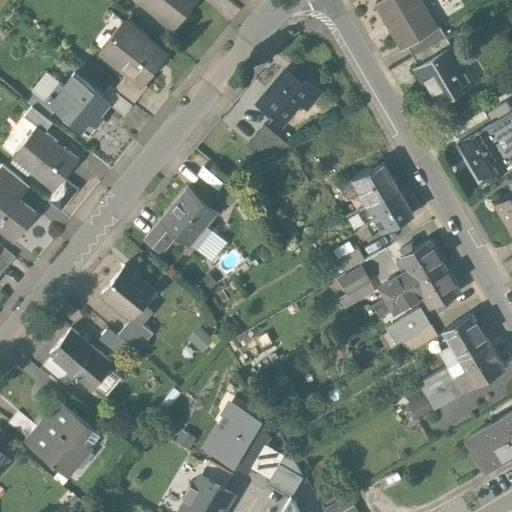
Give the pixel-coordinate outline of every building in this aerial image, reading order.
[(137,0),(174,29),(196,0),(137,0)] [(435,27),(418,0),(377,0),(404,45),(409,42),(435,27)] [(167,50),(126,19),(100,53),(127,74),(141,84),(167,50)] [(435,27),(409,42),(414,52),(440,37),(435,27)] [(472,81),(451,44),(417,64),(439,100),(472,81)] [(301,80),(287,67),(257,100),(284,124),(301,105),(307,111),(325,91),(306,74),(301,80)] [(104,94),(74,71),(62,86),(58,83),(45,99),(56,108),(88,133),(95,124),(97,126),(104,117),(103,115),(112,103),(109,101),(111,100),(104,94)] [(141,84),(127,74),(114,89),(131,103),(144,87),(141,84)] [(111,100),(109,101),(112,103),(123,112),(131,103),(114,89),(110,86),(104,94),(111,100)] [(29,102),(33,105),(49,117),(56,108),(45,99),(37,92),(29,102)] [(461,133),(487,118),(479,103),(449,120),(458,135),(461,133)] [(26,114),(37,124),(43,129),(51,119),(49,117),(33,105),(26,114)] [(511,157),(511,143),(495,114),(487,118),(461,133),(484,173),(511,157)] [(290,139),(265,118),(248,138),(261,149),(284,147),(290,139)] [(43,129),(37,124),(13,155),(54,187),(78,157),(43,129)] [(352,201),(357,211),(400,187),(385,162),(370,171),(369,169),(351,179),(352,182),(340,189),(348,203),(352,201)] [(0,166),(0,177),(1,179),(20,194),(28,185),(3,163),(0,166)] [(20,194),(1,179),(0,180),(0,227),(14,239),(39,210),(20,194)] [(78,190),(66,180),(49,201),(51,202),(61,210),(78,190)] [(216,210),(188,187),(160,221),(178,236),(188,244),(216,210)] [(354,235),(366,228),(372,239),(415,216),(400,187),(357,211),(345,218),(354,235)] [(511,187),(496,197),(511,224),(511,187)] [(178,236),(160,221),(144,240),(162,254),(178,236)] [(387,299),(448,264),(432,238),(422,244),(419,239),(402,249),(405,254),(401,256),(402,259),(397,261),(403,271),(379,285),(387,299)] [(0,273),(15,255),(0,242),(0,273)] [(349,243),(334,251),(335,254),(339,260),(354,251),(349,243)] [(354,251),(339,260),(341,263),(347,273),(361,265),(366,261),(359,248),(354,251)] [(341,263),(339,260),(335,254),(323,261),(328,270),(341,263)] [(460,286),(448,264),(387,299),(395,313),(423,296),(429,306),(434,303),(437,309),(448,303),(444,296),(460,286)] [(155,289),(126,265),(102,294),(132,319),(138,324),(141,324),(151,312),(151,309),(143,303),(155,289)] [(371,280),(361,265),(347,273),(339,278),(348,293),(369,281),(371,280)] [(369,281),(348,293),(340,298),(345,307),(374,290),(369,281)] [(430,320),(422,306),(389,325),(390,327),(398,339),(401,337),(430,320)] [(458,359),(489,341),(472,312),(441,330),(449,344),(458,359)] [(138,324),(132,319),(119,335),(138,351),(153,333),(141,324),(138,324)] [(438,333),(430,320),(401,337),(409,350),(438,333)] [(113,362),(70,325),(49,350),(52,352),(77,374),(91,386),(113,362)] [(200,327),(189,338),(202,351),(213,341),(200,327)] [(387,346),(398,339),(390,327),(380,333),(387,346)] [(505,367),(489,341),(458,359),(450,364),(420,382),(435,408),(505,367)] [(450,364),(458,359),(449,344),(440,349),(450,364)] [(68,385),(77,374),(52,352),(42,362),(68,385)] [(180,391),(175,387),(162,403),(167,408),(180,391)] [(417,418),(432,409),(424,395),(422,396),(419,391),(407,399),(410,404),(409,405),(417,418)] [(224,412),(205,446),(248,471),(251,465),(265,442),(269,434),(261,419),(232,402),(236,396),(228,392),(218,409),(224,412)] [(91,427),(60,401),(47,418),(44,415),(26,436),(69,472),(91,446),(82,438),(91,427)] [(511,451),(511,407),(465,436),(484,468),(511,451)] [(19,412),(9,423),(22,434),(31,423),(19,412)] [(196,436),(182,428),(176,439),(191,446),(196,436)] [(283,453),(265,442),(251,465),(269,476),(278,462),(283,453)] [(0,469),(11,457),(0,448),(0,469)] [(207,461),(201,472),(225,487),(232,475),(207,461)] [(266,482),(286,495),(289,490),(292,493),(302,477),(278,462),(269,476),(266,482)] [(201,472),(178,510),(181,511),(222,511),(235,492),(225,487),(201,472)] [(286,495),(277,511),(304,511),(292,493),(289,490),(286,495)] [(360,511),(350,495),(325,509),(326,511),(360,511)] [(84,511),(89,506),(79,498),(70,509),(73,511),(84,511)]
